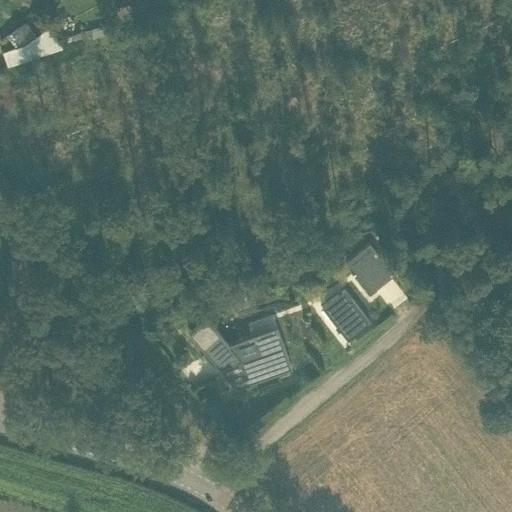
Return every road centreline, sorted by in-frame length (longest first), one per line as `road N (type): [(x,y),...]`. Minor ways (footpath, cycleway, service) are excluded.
road 1 (track): [(189,480),(248,456),(365,360),(482,243),(511,226)]
road 2 (tertiary): [(241,511),(175,473),(0,419)]
road 3 (unclassified): [(0,364),(22,270),(0,202)]
road 4 (track): [(128,342),(223,463)]
